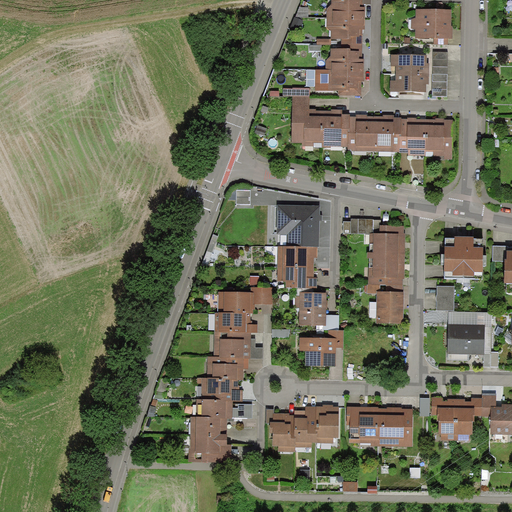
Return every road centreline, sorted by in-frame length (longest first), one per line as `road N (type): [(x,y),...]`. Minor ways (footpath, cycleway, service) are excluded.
road 1 (tertiary): [(107,511),(219,155)]
road 2 (residential): [(417,201),(219,155)]
road 3 (residential): [(469,102),(372,96),(370,29),(378,0)]
road 4 (residential): [(417,201),(416,372)]
road 5 (tertiary): [(219,155),(289,0)]
road 6 (residential): [(274,385),(401,385),(416,372)]
